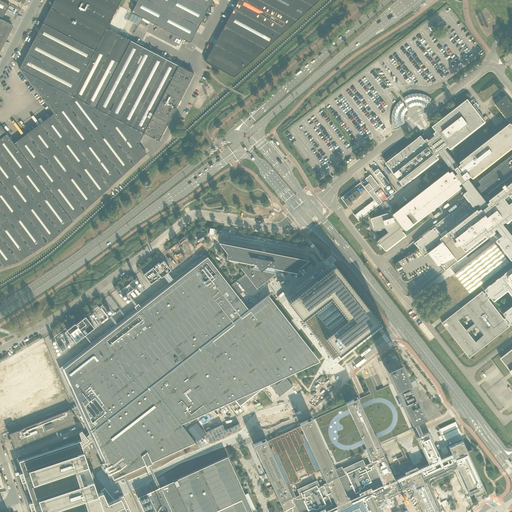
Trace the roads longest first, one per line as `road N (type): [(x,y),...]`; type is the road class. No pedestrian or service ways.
road 1 (unclassified): [(0,350),(192,214),(276,228),(303,216)]
road 2 (secondary): [(0,314),(241,141)]
road 3 (secondary): [(228,134),(111,230),(0,306)]
road 4 (secondary): [(250,134),(412,0)]
road 5 (secondary): [(385,0),(246,120)]
road 6 (unclassified): [(312,207),(407,128)]
